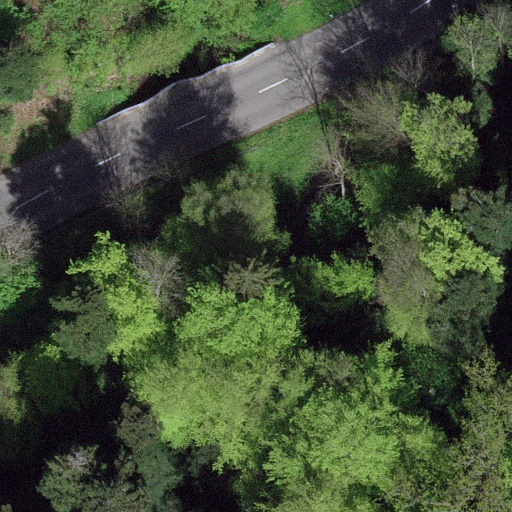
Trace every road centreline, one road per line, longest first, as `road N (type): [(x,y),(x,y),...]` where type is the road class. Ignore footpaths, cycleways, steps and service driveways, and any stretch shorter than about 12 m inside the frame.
road 1 (track): [(40,511),(116,443),(322,192),(432,0)]
road 2 (tertiary): [(0,221),(347,50),(425,0)]
